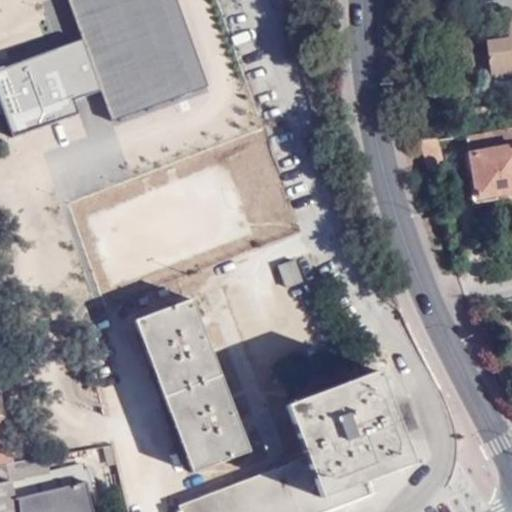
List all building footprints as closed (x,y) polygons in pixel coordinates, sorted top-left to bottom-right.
[(511,14),(503,16),(505,36),(483,39),(488,76),(511,73),(511,77),(511,14)] [(511,125),(467,134),(478,198),(511,192),(511,125)] [(302,282),(294,261),(280,266),(287,288),(302,282)] [(193,473),(250,451),(192,300),(135,321),(193,473)] [(306,457),(291,462),(309,511),(325,511),(371,494),(367,480),(413,463),(378,370),(286,406),(306,457)] [(0,450),(0,465),(7,464),(15,462),(12,448),(0,450)] [(50,473),(47,456),(15,462),(7,464),(12,482),(50,473)] [(309,511),(291,462),(277,468),(292,511),(309,511)] [(0,465),(0,511),(94,511),(84,465),(50,473),(12,482),(7,464),(0,465)] [(292,511),(277,468),(179,506),(181,511),(292,511)]
